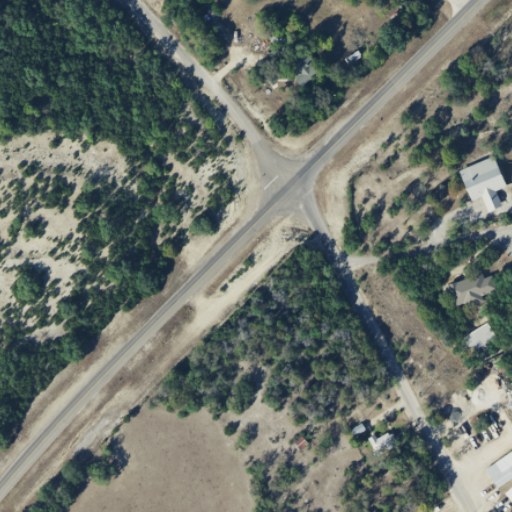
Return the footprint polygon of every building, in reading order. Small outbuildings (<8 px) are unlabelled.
[(275,46),(285,42),(283,36),(272,40),(275,46)] [(305,57),(293,69),(314,91),(327,79),(305,57)] [(466,174),(476,205),(485,202),(491,218),(510,212),(504,194),(511,190),(511,187),(503,161),(466,174)] [(472,274),(474,282),(457,288),(459,291),(445,295),(451,314),(509,294),(503,276),(494,279),(490,268),(472,274)] [(495,325),(469,341),(481,360),(507,345),(495,325)] [(399,446),(392,432),(372,443),(380,456),(399,446)] [(511,459),(491,473),(505,494),(511,489),(511,459)]
